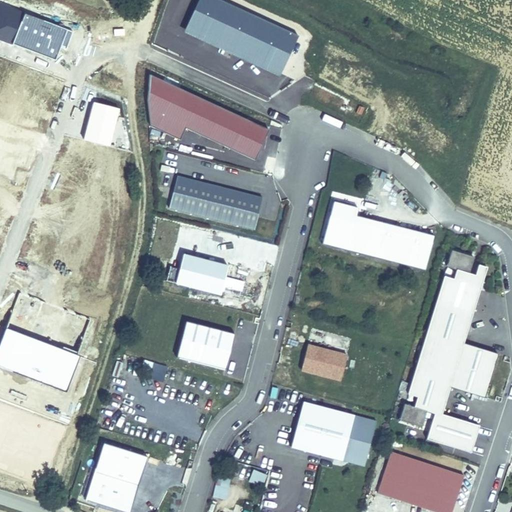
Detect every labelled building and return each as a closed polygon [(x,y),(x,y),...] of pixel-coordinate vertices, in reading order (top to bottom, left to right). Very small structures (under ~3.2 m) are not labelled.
[(255,161),(270,130),(150,76),(148,102),(152,127),(179,140),(185,130),(255,161)] [(264,197),(176,175),(166,209),(254,231),(264,197)] [(358,209),(333,202),(322,244),(426,271),(435,237),(357,217),(358,209)] [(428,429),(426,441),(471,454),(481,428),(443,415),(450,389),(485,399),(499,356),(465,345),(488,267),(473,264),(476,257),(451,251),(398,422),(428,429)] [(228,267),(183,254),(175,284),(222,298),(228,267)] [(236,335),(185,323),(176,358),(226,373),(236,335)] [(348,355),(307,344),(300,372),(340,383),(348,355)] [(119,377),(122,362),(116,361),(112,375),(119,377)] [(150,363),(146,378),(163,382),(166,366),(150,363)] [(147,405),(147,386),(135,386),(135,396),(139,397),(138,405),(147,405)] [(376,421),(302,402),(291,447),(365,468),(376,421)] [(130,511),(147,459),(101,442),(83,502),(118,511),(130,511)] [(389,445),(374,486),(446,511),(461,471),(389,445)] [(263,487),(267,475),(252,470),(248,482),(263,487)] [(228,499),(229,477),(216,476),(215,498),(228,499)]
